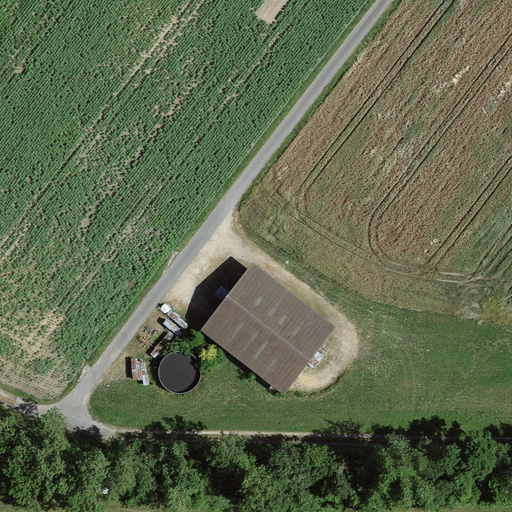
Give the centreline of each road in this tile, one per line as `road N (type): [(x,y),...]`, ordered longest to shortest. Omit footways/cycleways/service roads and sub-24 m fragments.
road 1 (track): [(390,0),(59,429)]
road 2 (track): [(0,394),(59,429),(99,437),(511,444)]
